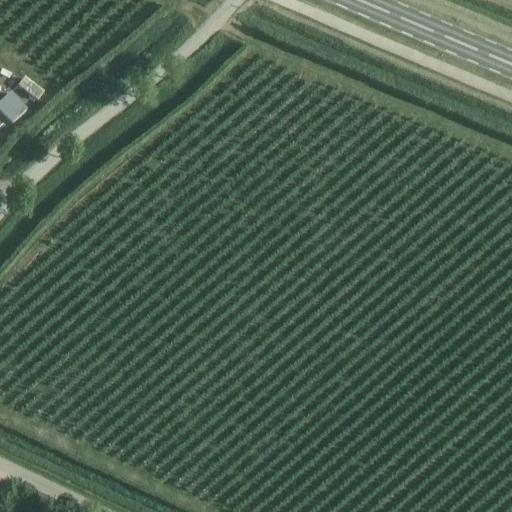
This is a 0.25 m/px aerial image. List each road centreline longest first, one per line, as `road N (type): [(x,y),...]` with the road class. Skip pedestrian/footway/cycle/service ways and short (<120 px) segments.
road 1 (unclassified): [(0,214),(235,0)]
road 2 (secondary): [(511,65),(355,0)]
